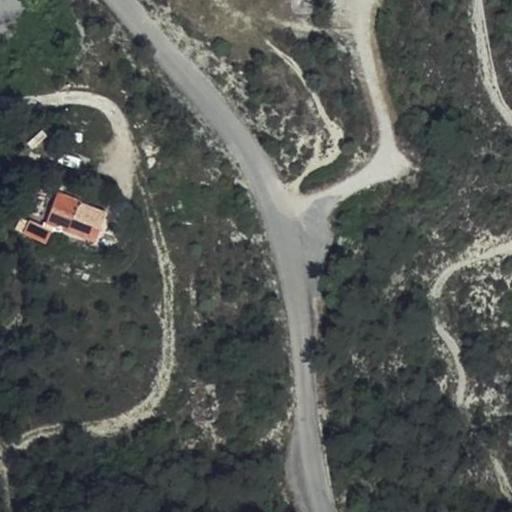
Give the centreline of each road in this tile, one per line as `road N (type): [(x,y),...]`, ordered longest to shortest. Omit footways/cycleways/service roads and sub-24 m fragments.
road 1 (unclassified): [(119,0),(229,126),(279,216),(300,295),(309,468),(322,511)]
road 2 (track): [(0,102),(100,102),(120,128),(165,249),(168,370),(149,405),(125,420)]
road 3 (track): [(511,495),(456,399),(459,361),(435,313),(441,282),(455,266),(511,247)]
road 4 (track): [(365,0),(362,30),(388,153),(376,177),(279,216)]
road 5 (track): [(511,118),(490,91),(475,0)]
